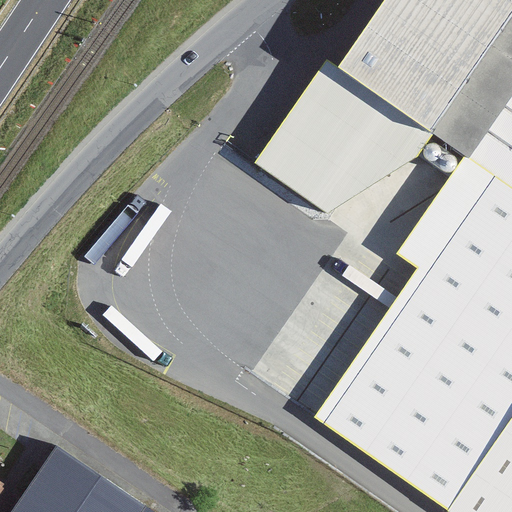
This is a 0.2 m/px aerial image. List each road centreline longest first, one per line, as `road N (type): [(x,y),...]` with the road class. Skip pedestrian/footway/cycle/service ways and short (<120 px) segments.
road 1 (unclassified): [(0,268),(105,150),(268,0)]
road 2 (unknown): [(211,151),(257,199),(490,351)]
road 3 (unknown): [(0,376),(189,511)]
